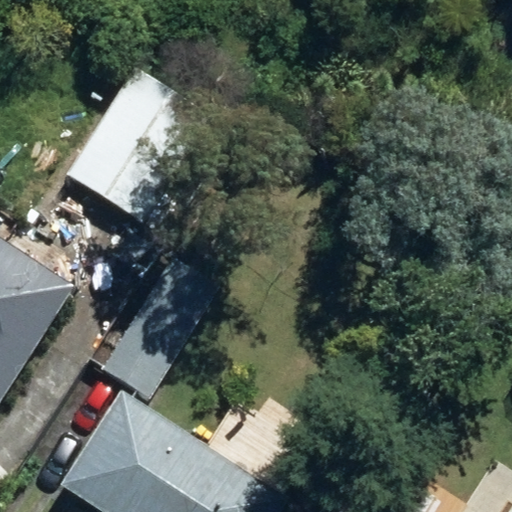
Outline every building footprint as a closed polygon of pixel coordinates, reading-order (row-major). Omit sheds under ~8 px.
[(78,180),(152,226),(218,120),(144,73),(78,180)] [(0,419),(2,421),(85,291),(0,236),(0,419)] [(113,371),(158,400),(227,292),(181,263),(113,371)] [(76,491),(109,511),(293,511),(299,503),(133,400),(76,491)] [(390,511),(356,490),(341,511),(390,511)]
